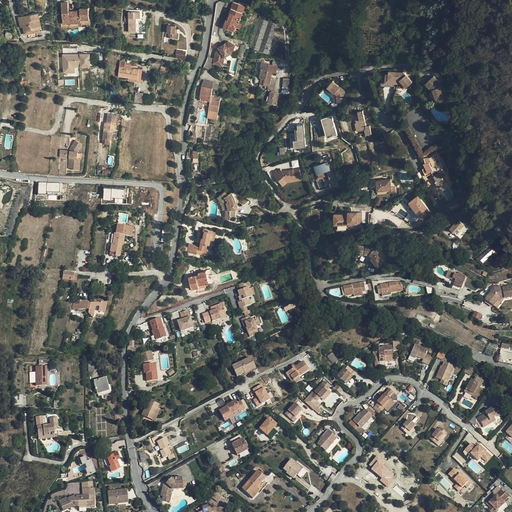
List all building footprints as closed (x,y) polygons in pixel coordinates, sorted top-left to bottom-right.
[(80,10),(76,10),(77,14),(69,15),(68,11),(68,2),(61,2),(62,20),(69,19),(69,23),(81,22),(81,19),(89,19),(89,7),(80,8),(80,10)] [(231,8),(242,12),(245,6),(233,2),(231,8)] [(239,23),(242,12),(231,8),(229,12),(230,12),(227,20),(226,19),(223,27),(234,30),(235,26),(240,28),(242,24),(239,23)] [(140,11),(129,12),(129,17),(124,17),(124,21),(129,21),(129,32),(136,32),(136,18),(140,18),(140,11)] [(38,13),(22,16),(25,27),(26,27),(28,34),(29,38),(37,37),(36,31),(42,30),(38,13)] [(259,50),(269,21),(260,18),(250,47),(259,50)] [(277,24),(269,21),(259,50),(268,53),(276,28),(277,25),(277,24)] [(177,25),(169,24),(168,32),(170,32),(169,37),(179,38),(179,33),(176,33),(177,25)] [(220,50),(217,52),(213,64),(223,67),(225,58),(232,54),(230,52),(234,50),(236,46),(229,42),(224,46),(224,47),(220,50)] [(64,46),(65,71),(76,70),(76,64),(83,64),(89,63),(92,63),(91,51),(78,52),(78,45),(64,46)] [(213,58),(208,57),(202,67),(211,69),(213,58)] [(270,91),(267,102),(276,104),(278,93),(275,92),(273,92),(273,90),(276,78),(270,77),(271,71),(275,72),(277,66),(278,62),(272,60),(272,64),(261,62),(260,68),(261,68),(259,77),(261,78),(264,78),(263,84),(268,85),(267,89),(271,90),(271,91),(270,91)] [(139,68),(131,67),(131,68),(125,68),(125,66),(119,66),(118,76),(123,76),(128,77),(128,78),(138,79),(139,68)] [(142,68),(139,68),(138,79),(128,78),(128,80),(141,81),(142,68)] [(412,82),(409,77),(404,71),(403,72),(389,71),(389,79),(400,79),(406,86),(412,82)] [(433,76),(428,81),(431,85),(430,86),(433,90),(435,97),(433,98),(435,103),(444,100),(440,88),(438,85),(440,83),(433,76)] [(344,91),(332,81),(331,91),(336,96),(337,103),(345,102),(344,91)] [(212,88),(202,86),(200,99),(210,101),(209,105),(207,118),(216,120),(220,98),(211,96),(212,88)] [(142,102),(143,92),(135,92),(134,102),(142,102)] [(210,101),(200,99),(198,107),(202,108),(202,103),(209,105),(210,101)] [(359,115),(355,115),(356,123),(355,123),(357,131),(365,129),(366,135),(371,133),(370,126),(366,126),(363,110),(358,111),(359,115)] [(108,114),(106,123),(113,124),(114,119),(116,119),(117,115),(108,114)] [(336,136),(333,117),(321,119),(325,138),(336,136)] [(293,142),(293,149),(305,148),(304,125),(296,126),(297,141),(293,142)] [(113,130),(106,129),(104,129),(103,138),(109,139),(110,134),(112,134),(113,130)] [(293,147),(292,141),(296,141),(295,138),(286,139),(287,148),(293,147)] [(77,169),(78,157),(77,157),(78,152),(77,152),(82,144),(76,140),(70,149),(69,150),(69,157),(68,168),(77,169)] [(437,186),(444,182),(442,177),(446,174),(441,168),(443,167),(436,154),(429,157),(421,158),(424,164),(431,162),(433,167),(426,170),(428,174),(432,173),(434,172),(435,175),(433,176),(436,180),(434,181),(437,186)] [(313,167),(316,176),(330,171),(327,162),(313,167)] [(431,162),(424,164),(425,167),(422,169),(424,172),(426,170),(433,167),(431,162)] [(301,181),(299,168),(276,171),(278,185),(301,181)] [(326,173),(331,184),(336,182),(331,170),(326,173)] [(378,191),(391,190),(391,188),(391,180),(377,181),(378,191)] [(46,191),(60,191),(60,182),(38,183),(38,194),(46,193),(46,191)] [(124,198),(124,189),(103,189),(103,200),(110,200),(110,198),(124,198)] [(234,220),(235,215),(235,209),(237,209),(237,203),(236,203),(235,201),(234,198),(234,197),(231,192),(227,195),(224,191),(217,198),(220,201),(221,204),(222,210),(226,209),(225,214),(230,215),(229,219),(234,220)] [(420,220),(430,212),(418,196),(407,203),(420,220)] [(362,223),(362,212),(348,212),(348,214),(348,215),(345,215),(345,213),(335,213),(334,224),(348,224),(348,223),(362,223)] [(467,229),(459,221),(457,223),(456,222),(452,226),(449,223),(448,224),(448,226),(457,235),(462,230),(464,233),(467,229)] [(132,227),(117,225),(116,233),(114,233),(113,244),(111,244),(110,252),(116,253),(115,256),(119,256),(121,245),(123,246),(124,235),(131,236),(132,227)] [(212,240),(214,231),(204,229),(202,234),(204,235),(203,238),(202,238),(201,241),(198,240),(197,246),(189,244),(187,252),(192,253),(195,254),(196,253),(207,255),(208,251),(206,250),(207,244),(209,244),(210,240),(212,240)] [(330,260),(334,258),(333,256),(338,254),(335,244),(329,246),(327,240),(318,243),(320,249),(325,247),(330,260)] [(378,267),(383,262),(379,256),(379,255),(377,252),(374,251),(375,249),(372,248),(372,246),(368,245),(365,253),(370,255),(373,258),(371,259),(378,267)] [(246,261),(260,256),(257,246),(243,252),(246,261)] [(482,263),(495,252),(490,247),(477,258),(482,263)] [(198,285),(204,283),(209,282),(206,270),(198,272),(199,274),(189,277),(191,289),(199,287),(198,285)] [(457,275),(448,271),(446,276),(452,279),(452,277),(456,279),(455,282),(463,285),(466,277),(467,275),(458,271),(457,275)] [(63,272),(62,278),(64,279),(63,281),(70,282),(70,279),(73,280),(73,274),(63,272)] [(378,294),(382,293),(391,291),(391,292),(399,291),(397,281),(380,285),(380,286),(377,287),(378,294)] [(353,293),(362,291),(366,291),(364,284),(361,284),(360,283),(343,287),(345,296),(353,294),(353,293)] [(511,285),(506,287),(502,287),(501,285),(493,287),(495,288),(492,291),(491,290),(485,299),(493,306),(496,301),(498,302),(500,299),(504,299),(511,297),(511,285)] [(247,288),(240,291),(241,293),(238,294),(241,301),(238,302),(242,314),(247,312),(245,306),(250,304),(248,298),(250,297),(247,288)] [(89,301),(81,299),(80,304),(74,303),(72,308),(79,309),(84,308),(87,309),(89,301)] [(96,303),(90,303),(88,314),(92,318),(95,306),(99,307),(98,311),(105,312),(107,302),(103,302),(103,299),(96,300),(96,303)] [(497,308),(504,299),(500,299),(498,302),(496,301),(493,306),(497,308)] [(223,305),(211,309),(212,312),(210,312),(210,314),(207,314),(207,313),(202,315),(205,323),(212,321),(212,322),(220,319),(219,315),(226,313),(223,305)] [(441,315),(442,316),(444,312),(433,306),(431,311),(436,314),(437,313),(441,315)] [(188,310),(181,312),(183,320),(191,317),(188,310)] [(478,319),(480,313),(473,310),(471,316),(478,319)] [(415,321),(433,329),(437,322),(441,315),(437,313),(436,314),(433,320),(418,314),(415,321)] [(437,322),(459,333),(464,327),(442,316),(441,315),(437,322)] [(249,316),(242,319),(244,327),(246,327),(248,333),(242,335),(245,344),(252,342),(250,338),(256,335),(255,330),(256,330),(255,326),(260,324),(257,318),(251,320),(249,316)] [(149,321),(152,331),(154,331),(155,335),(153,335),(155,340),(165,337),(159,318),(154,320),(149,321)] [(161,318),(159,318),(165,337),(167,336),(161,318)] [(433,329),(455,340),(459,333),(437,322),(433,329)] [(459,333),(493,351),(496,344),(464,327),(459,333)] [(459,333),(455,340),(484,355),(490,356),(493,351),(459,333)] [(394,359),(394,349),(400,349),(400,341),(394,341),(394,345),(383,345),(383,346),(379,346),(379,348),(374,349),(374,354),(379,354),(380,359),(385,359),(394,359)] [(412,359),(417,362),(425,365),(431,352),(418,346),(412,359)] [(152,359),(150,351),(141,353),(143,361),(152,359)] [(338,361),(332,353),(327,357),(333,365),(338,361)] [(385,363),(385,359),(380,359),(379,354),(374,354),(375,363),(385,363)] [(244,372),(255,367),(250,358),(232,367),(237,377),(239,375),(244,373),(244,372)] [(295,367),(291,370),(286,374),(291,382),(293,381),(295,384),(301,380),(299,377),(309,370),(303,362),(295,367)] [(437,376),(448,364),(444,363),(442,367),(441,366),(437,376)] [(155,364),(143,365),(144,372),(145,372),(146,381),(156,380),(155,364)] [(454,367),(448,364),(437,376),(436,378),(441,380),(447,383),(454,367)] [(47,385),(46,366),(35,367),(36,385),(47,385)] [(255,369),(255,367),(244,372),(244,373),(239,375),(240,378),(256,371),(255,369)] [(351,377),(344,384),(345,385),(355,375),(346,368),(344,371),(351,377)] [(336,378),(344,384),(351,377),(344,371),(343,370),(336,378)] [(109,390),(105,377),(94,381),(97,393),(109,390)] [(471,398),(477,388),(479,384),(471,381),(464,394),(471,398)] [(261,385),(252,390),(257,398),(253,400),(256,407),(261,405),(270,399),(261,385)] [(321,385),(314,392),(320,398),(321,397),(327,391),(321,385)] [(388,410),(397,403),(394,399),(392,396),(397,392),(394,388),(389,392),(388,393),(386,395),(383,396),(380,399),(381,400),(378,403),(382,409),(385,406),(388,410)] [(320,398),(314,392),(311,395),(317,401),(320,398)] [(141,415),(151,420),(156,409),(158,405),(148,400),(141,415)] [(219,413),(224,421),(229,419),(232,424),(235,423),(232,417),(245,409),(240,400),(236,402),(235,400),(225,405),(226,406),(218,410),(219,413)] [(296,411),(298,408),(293,404),(284,414),(289,418),(291,415),(294,417),(298,412),(296,411)] [(357,411),(365,418),(373,413),(367,405),(362,408),(361,408),(357,411)] [(156,409),(151,420),(150,422),(153,423),(159,410),(156,409)] [(476,419),(479,425),(486,421),(487,422),(491,420),(490,419),(492,418),(498,417),(497,411),(494,411),(490,412),(490,410),(483,414),(484,416),(476,419)] [(360,423),(365,418),(357,411),(353,414),(360,423)] [(399,427),(405,433),(410,427),(413,424),(412,423),(417,418),(414,415),(409,421),(407,419),(399,427)] [(58,437),(57,418),(50,418),(50,425),(42,426),(41,416),(36,417),(38,433),(43,433),(43,436),(49,436),(49,432),(54,432),(54,435),(54,437),(58,437)] [(277,424),(268,417),(259,429),(267,436),(277,424)] [(352,420),(349,423),(355,429),(358,426),(352,420)] [(486,421),(479,425),(481,428),(493,423),(491,420),(487,422),(486,421)] [(436,445),(441,438),(446,433),(440,428),(438,431),(436,430),(429,439),(436,445)] [(315,442),(324,450),(336,438),(327,430),(315,442)] [(231,445),(233,449),(235,452),(237,456),(247,450),(240,436),(229,441),(231,445)] [(160,451),(163,458),(173,454),(166,438),(157,442),(160,449),(161,451),(160,451)] [(492,456),(478,443),(475,446),(471,442),(462,451),(467,455),(469,452),(478,460),(481,457),(487,463),(492,456)] [(116,454),(106,458),(110,467),(109,467),(111,472),(119,468),(115,459),(118,458),(116,454)] [(368,466),(382,477),(379,480),(388,487),(394,479),(392,477),(395,473),(383,465),(386,461),(377,454),(368,466)] [(92,458),(87,460),(86,455),(78,458),(80,465),(84,463),(88,473),(96,471),(92,458)] [(222,467),(218,458),(213,460),(218,469),(222,478),(227,475),(222,467)] [(302,469),(290,460),(283,469),(286,471),(285,473),(292,479),(296,474),(297,475),(302,469)] [(459,491),(464,485),(467,488),(471,483),(454,467),(448,474),(457,483),(453,486),(459,491)] [(257,472),(249,481),(251,483),(244,491),(249,496),(252,492),(256,495),(259,491),(256,488),(259,485),(261,488),(264,485),(261,482),(265,478),(257,472)] [(225,487),(233,493),(236,490),(233,487),(234,485),(225,477),(221,480),(219,481),(225,487)] [(164,484),(161,496),(163,496),(171,498),(173,489),(183,489),(184,489),(184,488),(185,487),(185,486),(184,485),(183,484),(182,484),(182,478),(171,479),(166,484),(164,484)] [(251,483),(249,481),(242,489),(244,491),(251,483)] [(86,500),(90,500),(90,495),(94,495),(93,488),(83,488),(83,496),(76,496),(76,497),(73,498),(72,496),(67,498),(66,497),(59,501),(63,511),(73,506),(78,506),(78,503),(86,503),(86,500)] [(117,501),(127,500),(126,489),(107,491),(108,499),(111,498),(111,504),(117,503),(117,501)] [(500,502),(508,494),(504,490),(503,492),(499,489),(494,494),(495,495),(488,502),(489,504),(487,506),(489,508),(487,509),(489,511),(494,511),(496,511),(495,510),(502,504),(500,502)]
